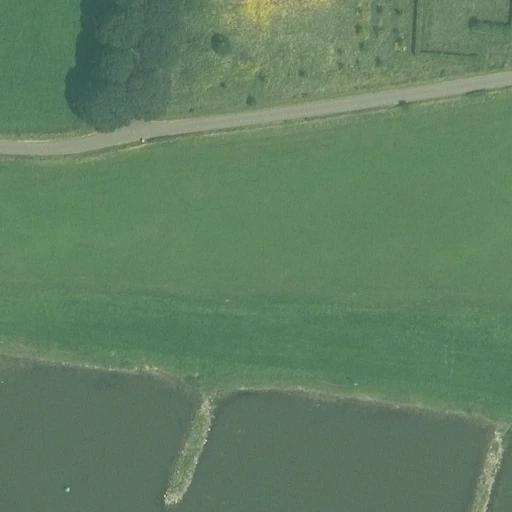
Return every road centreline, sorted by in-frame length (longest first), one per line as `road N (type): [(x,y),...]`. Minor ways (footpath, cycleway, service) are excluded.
road 1 (unclassified): [(0,147),(125,140),(511,81)]
road 2 (unknown): [(125,140),(149,0)]
